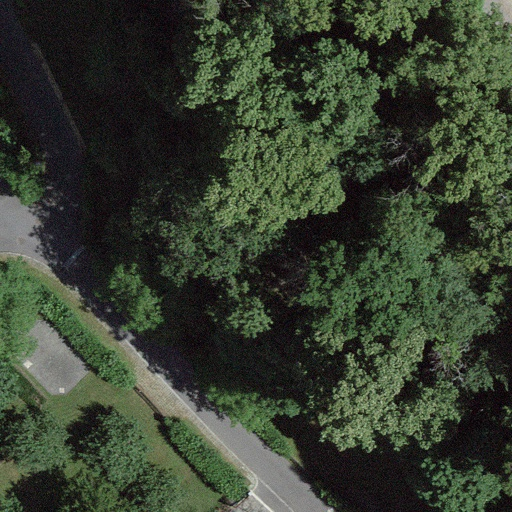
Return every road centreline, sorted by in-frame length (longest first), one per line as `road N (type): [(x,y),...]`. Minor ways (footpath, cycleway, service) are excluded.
road 1 (residential): [(0,222),(37,228),(316,511)]
road 2 (unknown): [(37,228),(48,176),(28,98),(0,43)]
